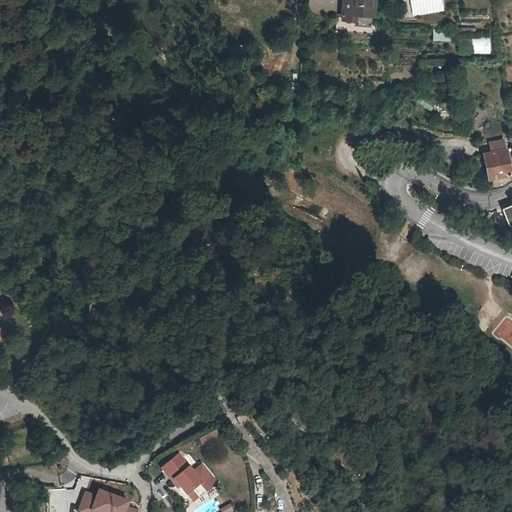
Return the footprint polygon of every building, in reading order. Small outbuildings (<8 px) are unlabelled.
[(341,0),(340,15),(337,15),(336,29),(382,32),(383,24),(376,24),(378,0),(341,0)] [(409,0),(411,7),(411,9),(412,10),(413,11),(414,11),(415,11),(437,8),(440,8),(441,7),(442,6),(443,5),(444,3),(444,1),(443,0),(409,0)] [(472,37),(472,53),(491,52),(490,36),(472,37)] [(511,177),(506,149),(484,154),(490,190),(500,188),(502,187),(511,181),(511,177)] [(502,223),(508,220),(510,224),(511,222),(511,204),(503,208),(497,210),(502,223)] [(511,321),(505,317),(493,333),(511,347),(511,321)] [(0,341),(9,331),(2,325),(0,328),(0,341)] [(218,427),(203,435),(206,441),(221,433),(218,427)] [(187,455),(182,459),(186,465),(190,463),(191,461),(187,455)] [(186,465),(182,459),(167,470),(171,476),(174,474),(186,489),(192,485),(201,478),(190,463),(186,465)] [(201,460),(193,466),(201,478),(192,485),(198,493),(216,480),(201,460)] [(192,485),(186,489),(192,498),(198,493),(192,485)] [(96,498),(86,495),(79,511),(89,511),(90,511),(93,511),(136,511),(137,511),(126,507),(128,502),(99,491),(96,498)]
